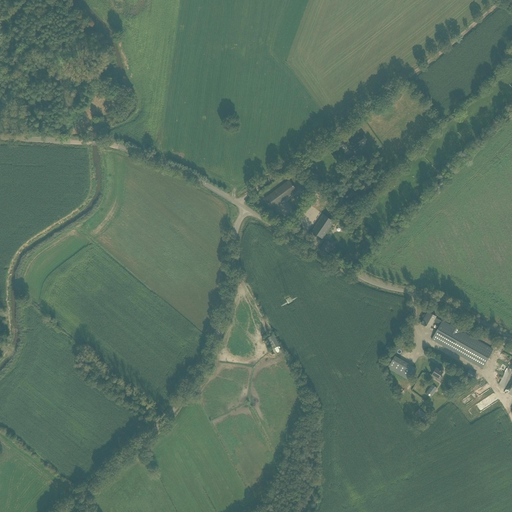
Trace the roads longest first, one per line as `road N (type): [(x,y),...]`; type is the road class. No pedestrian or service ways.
road 1 (unclassified): [(65,511),(171,416),(203,371),(229,303),(243,207)]
road 2 (unclassified): [(511,338),(458,308),(355,273),(243,207)]
road 3 (unclassified): [(243,207),(116,146),(0,140)]
road 4 (track): [(348,121),(503,0)]
road 5 (unclassified): [(243,207),(253,191),(348,121)]
